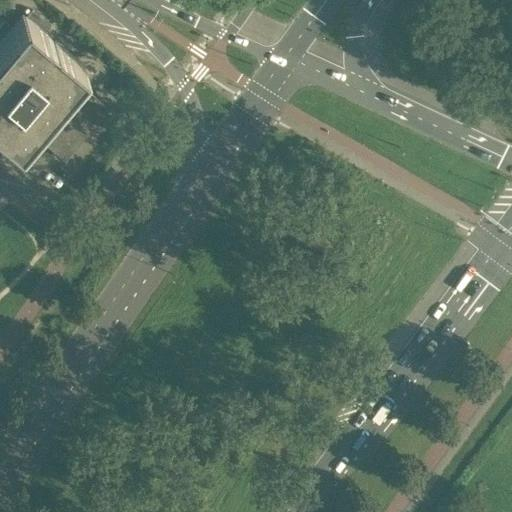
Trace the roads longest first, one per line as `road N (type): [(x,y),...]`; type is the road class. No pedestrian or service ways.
road 1 (primary): [(199,188),(0,483)]
road 2 (primary): [(295,511),(511,232)]
road 3 (primary): [(111,0),(185,93),(200,146),(199,188)]
road 4 (primary): [(281,61),(199,188)]
road 5 (tertiary): [(376,101),(511,160)]
road 6 (tertiary): [(147,0),(281,61)]
